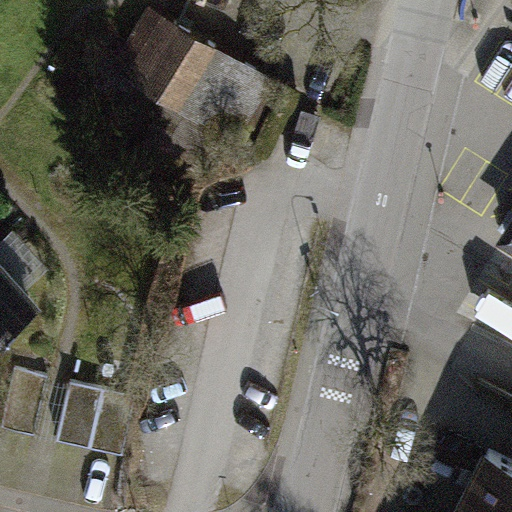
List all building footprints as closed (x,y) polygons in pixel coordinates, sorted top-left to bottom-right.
[(150,0),(149,0),(102,77),(221,150),(269,73),(150,0)] [(511,215),(500,235),(511,243),(511,215)] [(0,251),(0,329),(39,295),(0,251)] [(72,431),(118,442),(130,393),(83,382),(72,431)] [(511,511),(511,459),(484,446),(451,511),(511,511)]
